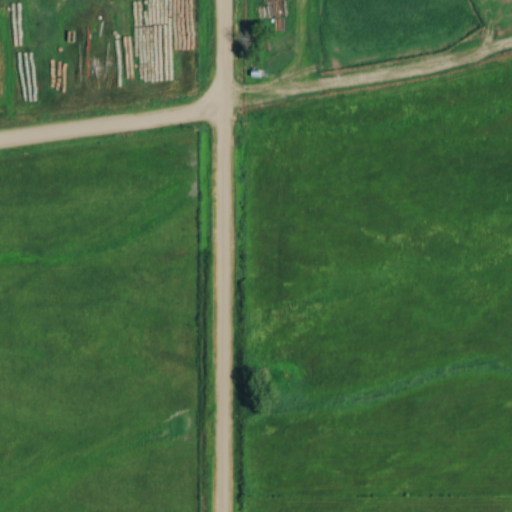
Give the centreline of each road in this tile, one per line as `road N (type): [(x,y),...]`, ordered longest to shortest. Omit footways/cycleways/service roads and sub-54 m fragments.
road 1 (residential): [(219,0),(218,511)]
road 2 (residential): [(0,144),(219,114)]
